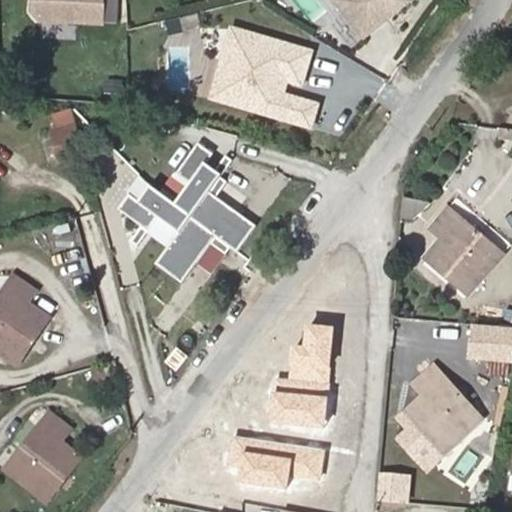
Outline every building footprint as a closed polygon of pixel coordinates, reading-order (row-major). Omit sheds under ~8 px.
[(41,17),(103,21),(104,0),(33,0),(33,8),(41,17)] [(368,39),(415,2),(413,0),(338,0),(337,1),(368,39)] [(60,165),(86,158),(78,128),(51,135),(60,165)] [(262,224),(216,190),(228,174),(211,161),(218,151),(207,142),(185,172),(199,182),(183,203),(158,185),(146,201),(134,192),(124,206),(154,228),(164,215),(185,230),(162,261),(188,280),(222,234),(243,250),(262,224)] [(402,198),(400,217),(423,219),(425,201),(402,198)] [(471,291),(501,255),(449,212),(435,231),(443,239),(430,257),(471,291)] [(0,297),(0,354),(16,366),(48,318),(29,304),(36,293),(13,278),(0,297)] [(511,331),(472,328),(469,361),(511,365),(511,361),(511,331)] [(443,452),(479,419),(433,370),(415,385),(422,395),(406,411),(443,452)] [(47,503),(83,458),(62,440),(70,428),(51,413),(6,470),(47,503)] [(244,440),(229,466),(261,484),(275,459),(244,440)]
